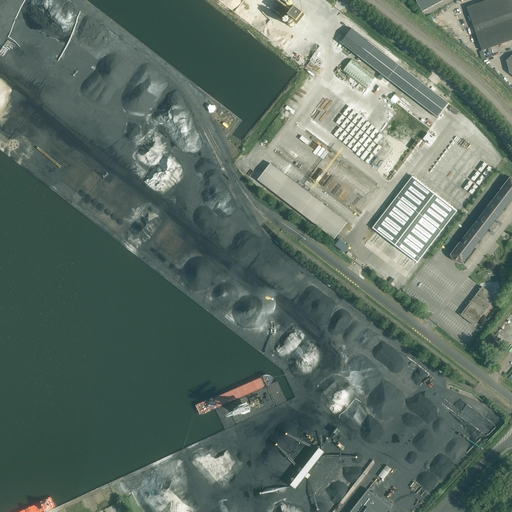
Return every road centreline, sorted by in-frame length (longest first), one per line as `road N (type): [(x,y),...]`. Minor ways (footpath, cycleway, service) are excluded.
road 1 (unclassified): [(511,400),(269,215),(245,192),(191,88),(80,0)]
road 2 (unclassified): [(511,145),(468,97),(345,0)]
road 3 (unknown): [(463,278),(444,257),(504,178)]
